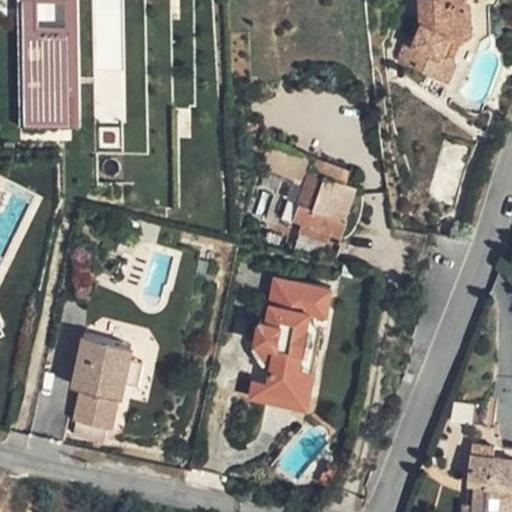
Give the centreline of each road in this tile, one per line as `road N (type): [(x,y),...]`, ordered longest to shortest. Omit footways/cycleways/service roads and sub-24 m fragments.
road 1 (residential): [(377,511),(453,334),(511,162)]
road 2 (residential): [(0,459),(255,511)]
